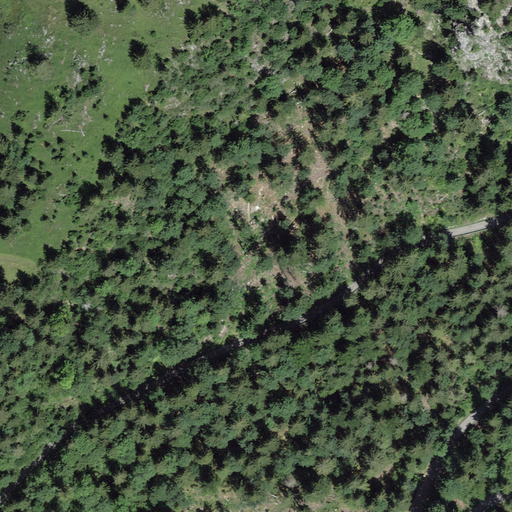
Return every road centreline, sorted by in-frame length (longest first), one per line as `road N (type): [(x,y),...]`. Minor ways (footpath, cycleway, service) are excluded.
road 1 (residential): [(0,501),(79,424),(320,311),(407,246),(511,217)]
road 2 (residential): [(511,388),(458,431),(413,511)]
